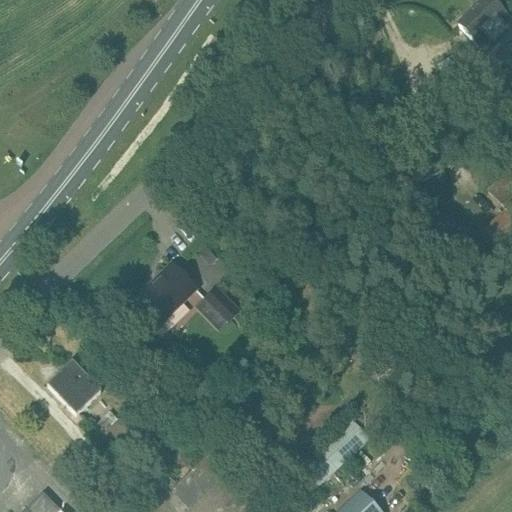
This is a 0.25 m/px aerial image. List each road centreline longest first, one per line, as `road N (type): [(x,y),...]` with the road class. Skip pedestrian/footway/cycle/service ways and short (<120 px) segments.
road 1 (unclassified): [(0,334),(348,0)]
road 2 (primary): [(0,259),(199,0)]
